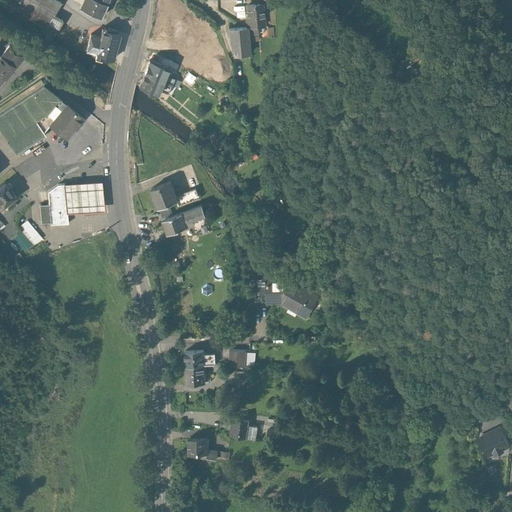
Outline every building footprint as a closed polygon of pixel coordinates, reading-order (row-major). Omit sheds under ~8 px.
[(23,0),(18,10),(63,39),(67,30),(60,26),(62,23),(54,18),(62,4),(54,0),(23,0)] [(102,18),(108,4),(99,0),(84,0),(81,8),(102,18)] [(166,22),(155,47),(184,59),(193,37),(182,32),(192,20),(166,1),(156,13),(166,22)] [(246,19),(247,28),(248,36),(259,35),(258,27),(265,26),(263,5),(247,6),(248,19),(246,19)] [(232,51),(237,50),(249,49),(248,36),(247,28),(229,29),(230,43),(232,43),(232,51)] [(113,60),(120,35),(118,34),(119,31),(108,29),(107,32),(103,30),(101,37),(91,35),(87,51),(95,53),(94,57),(105,60),(106,58),(113,60)] [(10,46),(0,58),(0,72),(8,79),(24,58),(10,46)] [(150,61),(145,74),(170,84),(172,86),(176,81),(165,76),(168,68),(150,61)] [(178,82),(192,91),(200,80),(186,70),(178,82)] [(169,94),(172,86),(170,84),(145,74),(140,86),(157,96),(160,90),(169,94)] [(50,83),(0,117),(0,134),(1,134),(16,157),(46,137),(44,133),(50,126),(67,105),(58,98),(62,93),(50,83)] [(84,117),(67,104),(67,105),(50,126),(66,139),(84,117)] [(171,182),(149,190),(157,209),(159,209),(169,205),(178,202),(177,197),(171,182)] [(91,183),(66,185),(68,215),(94,213),(106,212),(103,183),(91,183)] [(14,205),(19,201),(12,193),(13,192),(13,191),(13,189),(12,187),(10,187),(9,187),(8,187),(6,185),(0,189),(0,207),(4,212),(14,205)] [(50,229),(69,228),(68,215),(66,185),(58,186),(48,195),(49,209),(40,209),(42,228),(50,227),(50,229)] [(196,190),(177,197),(178,202),(180,206),(199,199),(196,190)] [(169,205),(159,209),(163,220),(173,216),(169,205)] [(163,220),(161,221),(167,235),(196,225),(194,221),(206,217),(202,206),(173,216),(163,220)] [(43,243),(29,225),(20,232),(23,235),(12,244),(24,258),(43,243)] [(20,256),(15,259),(22,268),(27,265),(20,256)] [(280,306),(307,320),(320,297),(288,279),(266,278),(266,279),(256,280),(256,302),(266,302),(267,306),(280,306)] [(230,349),(228,365),(245,366),(246,351),(230,349)] [(203,350),(184,352),(185,367),(204,366),(215,366),(215,364),(215,355),(203,355),(203,350)] [(204,366),(185,367),(186,385),(205,384),(204,366)] [(232,419),(230,437),(257,442),(258,427),(250,426),(250,421),(232,419)] [(480,433),(488,451),(489,451),(488,448),(494,446),(496,450),(503,447),(503,445),(510,442),(501,423),(480,433)] [(207,439),(188,439),(188,455),(198,455),(206,455),(208,455),(207,449),(207,439)] [(230,454),(207,449),(208,455),(206,455),(198,455),(199,459),(206,459),(216,461),(217,458),(229,460),(230,454)]
